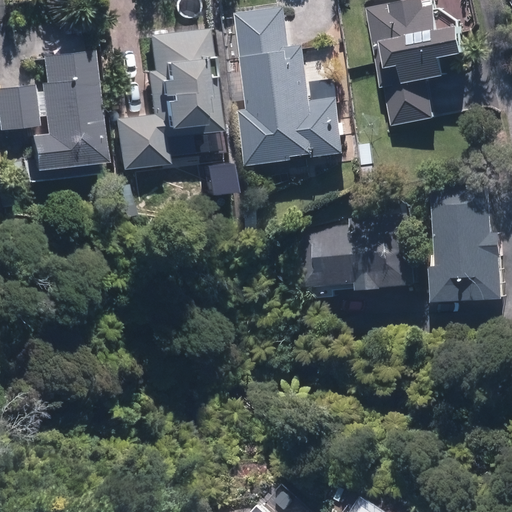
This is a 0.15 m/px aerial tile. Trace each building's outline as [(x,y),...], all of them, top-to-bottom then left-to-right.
[(437,83),(461,78),(456,56),(480,51),(473,20),(447,25),(441,0),(406,0),(371,8),(395,124),(443,114),(437,83)] [(244,112),(250,164),(356,151),(349,93),(317,97),(311,43),(297,45),(292,5),(242,11),(254,110),(244,112)] [(151,114),(118,116),(121,166),(165,163),(162,124),(218,120),(216,83),(207,84),(207,75),(215,75),(214,55),(205,55),(203,31),(152,35),(154,69),(148,70),(151,114)] [(25,160),(28,182),(96,173),(95,162),(107,161),(93,49),(37,56),(41,88),(35,89),(34,80),(0,84),(0,128),(40,124),(39,116),(45,115),(47,130),(31,132),(35,159),(25,160)] [(499,178),(441,179),(442,264),(437,264),(437,283),(442,283),(443,296),(511,295),(511,257),(511,222),(500,222),(499,178)] [(321,287),(322,299),(343,298),(342,286),(361,285),(362,291),(391,289),(391,283),(418,282),(414,211),(303,216),(306,288),(321,287)] [(401,511),(370,491),(356,511),(401,511)]
